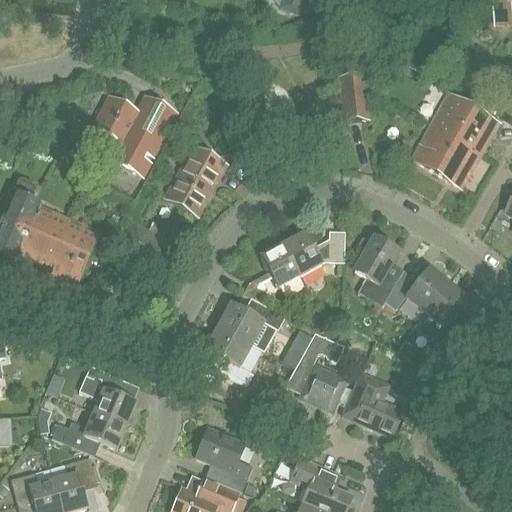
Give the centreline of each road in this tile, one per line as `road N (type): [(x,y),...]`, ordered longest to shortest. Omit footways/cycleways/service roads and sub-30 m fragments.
road 1 (residential): [(456,250),(349,192),(274,204),(231,234),(193,294),(168,341),(166,386)]
road 2 (residential): [(87,0),(71,61),(0,82)]
road 3 (residential): [(135,511),(168,422),(166,386)]
road 4 (residential): [(368,511),(382,473),(304,435)]
